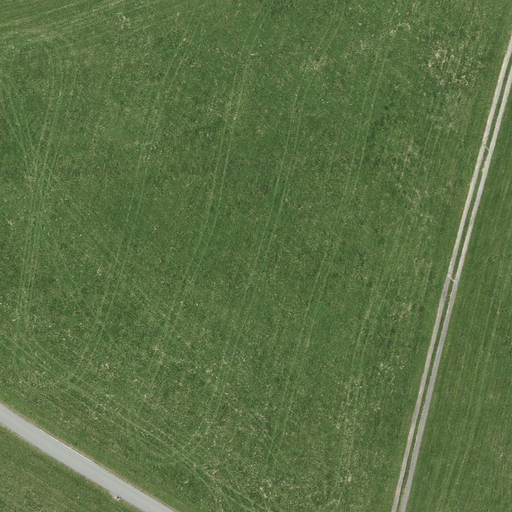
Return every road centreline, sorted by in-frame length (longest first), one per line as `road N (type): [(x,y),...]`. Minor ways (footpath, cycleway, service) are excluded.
road 1 (track): [(398,511),(511,58)]
road 2 (unclassified): [(161,511),(0,413)]
